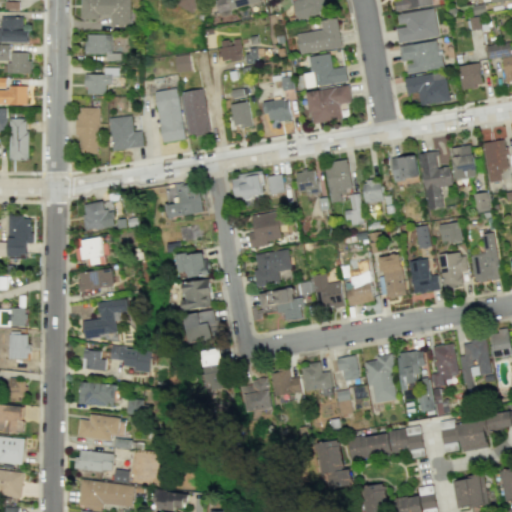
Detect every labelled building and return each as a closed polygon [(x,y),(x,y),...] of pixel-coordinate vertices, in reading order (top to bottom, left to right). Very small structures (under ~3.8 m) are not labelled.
[(131,0),(80,0),(80,18),(99,18),(99,13),(110,13),(110,26),(131,26),(131,0)] [(196,13),(200,0),(177,0),(176,5),(196,13)] [(215,0),(218,12),(260,1),(260,0),(215,0)] [(295,0),(291,1),(296,19),(330,10),(327,0),(295,0)] [(393,0),(395,10),(432,4),(431,0),(393,0)] [(394,26),(397,43),(438,36),(433,7),(396,13),(398,26),(394,26)] [(0,41),(28,42),(28,29),(22,29),(23,16),(0,16),(0,41)] [(341,47),(336,17),(320,19),(321,29),(296,33),(299,53),(341,47)] [(105,53),(105,60),(117,59),(117,52),(112,53),(111,33),(85,34),(85,53),(105,53)] [(219,40),(221,61),(242,59),(239,38),(219,40)] [(442,68),(438,40),(398,45),(400,62),(405,61),(406,73),(442,68)] [(505,81),(511,80),(511,53),(510,54),(509,41),(486,44),(488,58),(501,56),(505,81)] [(0,60),(8,61),(8,44),(0,44),(0,60)] [(29,52),(8,51),(8,72),(29,73),(29,52)] [(347,81),(345,66),(332,68),(330,53),(308,56),(310,72),(303,72),(305,87),(347,81)] [(175,55),(176,71),(189,70),(188,54),(175,55)] [(460,87),(481,85),(479,63),(458,65),(460,87)] [(85,73),(85,93),(105,93),(105,83),(111,83),(112,75),(118,75),(118,67),(102,67),(102,74),(85,73)] [(449,100),(444,71),(404,77),(406,93),(418,92),(420,105),(449,100)] [(306,91),(312,124),(341,118),(338,103),(351,101),(348,84),(306,91)] [(0,103),(27,104),(27,87),(0,86),(0,103)] [(162,142),(185,138),(176,87),(153,91),(162,142)] [(181,91),(187,135),(208,132),(202,88),(181,91)] [(290,120),(288,98),(262,101),(263,113),(268,113),(269,122),(290,120)] [(233,127),(251,126),(249,101),(230,103),(233,127)] [(99,107),(77,106),(76,153),(98,153),(99,107)] [(141,130),(133,131),(130,114),(108,117),(112,150),(143,145),(141,130)] [(28,118),(10,118),(9,159),(27,160),(28,118)] [(489,182),(501,180),(500,170),(508,169),(503,138),(482,142),(489,182)] [(477,176),(471,143),(450,147),(456,180),(477,176)] [(427,209),(443,207),(440,186),(452,184),(449,166),(437,167),(435,150),(419,153),(427,209)] [(417,178),(415,155),(391,157),(393,180),(417,178)] [(341,200),(339,191),(352,189),(346,159),(323,163),(331,202),(341,200)] [(318,191),(314,168),(295,171),(299,194),(318,191)] [(235,198),(263,193),(259,171),(231,176),(235,198)] [(284,192),(281,174),(267,175),(269,194),(284,192)] [(361,181),(364,203),(383,201),(380,179),(361,181)] [(166,217),(202,212),(198,181),(173,185),(176,202),(164,204),(166,217)] [(489,210),(488,192),(474,193),(475,211),(489,210)] [(348,225),(362,223),(359,193),(349,194),(351,209),(346,210),(348,225)] [(114,226),(110,200),(82,204),(85,229),(114,226)] [(251,214),(253,231),(247,232),(250,247),(267,245),(267,240),(281,238),(279,225),(287,224),(285,209),(251,214)] [(7,255),(27,256),(27,242),(31,242),(32,216),(8,216),(7,255)] [(441,243),(462,240),(458,221),(438,224),(441,243)] [(178,226),(181,241),(201,236),(199,222),(178,226)] [(417,248),(430,247),(427,225),(415,226),(417,248)] [(484,253),(470,255),(474,282),(500,278),(493,232),(481,234),(484,253)] [(77,260),(88,258),(89,265),(105,262),(100,236),(78,240),(79,247),(75,247),(77,260)] [(290,269),(288,249),(253,253),(257,285),(279,283),(278,270),(290,269)] [(186,271),(187,277),(207,274),(203,250),(175,255),(178,273),(186,271)] [(461,271),(466,270),(464,251),(439,255),(443,288),(462,285),(461,271)] [(386,298),(406,294),(398,253),(378,257),(386,298)] [(437,274),(429,275),(427,258),(409,260),(412,292),(439,289),(437,274)] [(79,290),(113,286),(110,268),(77,272),(79,290)] [(343,306),(340,280),(326,282),(325,273),(312,275),(317,309),(343,306)] [(180,282),(183,299),(180,299),(182,310),(211,305),(207,278),(180,282)] [(300,296),(294,297),(293,287),(259,292),(261,308),(278,305),(280,322),(303,318),(300,296)] [(81,320),(83,338),(118,333),(115,312),(127,311),(126,298),(96,302),(98,318),(81,320)] [(0,308),(0,325),(26,325),(25,308),(0,308)] [(187,342),(217,336),(211,309),(182,315),(187,342)] [(492,356),(510,355),(508,329),(489,331),(492,356)] [(8,358),(28,358),(28,331),(8,332),(8,358)] [(491,373),(485,338),(461,342),(463,355),(458,355),(464,387),(473,386),(471,376),(491,373)] [(459,376),(452,342),(432,346),(437,371),(430,373),(432,387),(444,385),(443,379),(459,376)] [(108,359),(122,360),(122,365),(132,366),(131,370),(148,372),(150,349),(110,345),(108,359)] [(199,349),(203,390),(223,388),(219,347),(199,349)] [(100,350),(83,348),(81,367),(104,369),(105,359),(100,358),(100,350)] [(415,366),(425,365),(423,349),(397,353),(402,388),(418,386),(415,366)] [(365,361),(372,403),(397,398),(389,353),(374,355),(375,359),(365,361)] [(357,378),(355,355),(337,356),(340,380),(357,378)] [(329,370),(320,371),(319,362),(301,364),(304,390),(331,387),(329,370)] [(297,376),(289,378),(288,368),(270,370),(274,395),(299,391),(297,376)] [(271,406),(265,376),(249,380),(250,383),(239,386),(244,411),(271,406)] [(8,399),(24,399),(24,379),(8,379),(8,399)] [(115,404),(116,383),(79,382),(78,402),(115,404)] [(0,429),(21,432),(24,406),(0,403),(0,429)] [(511,410),(486,412),(487,429),(511,427),(511,410)] [(109,441),(111,434),(122,436),(125,419),(89,412),(88,420),(79,418),(76,434),(109,441)] [(439,421),(443,451),(459,449),(459,451),(488,447),(484,420),(454,424),(454,419),(439,421)] [(423,455),(419,425),(389,429),(391,451),(409,449),(410,457),(423,455)] [(350,459),(390,453),(387,432),(347,438),(350,459)] [(24,438),(0,435),(0,460),(22,462),(24,438)] [(342,468),(339,439),(318,442),(324,488),(351,485),(348,467),(342,468)] [(113,453),(76,449),(74,468),(111,471),(113,453)] [(23,471),(0,468),(0,494),(20,497),(23,471)] [(504,499),(511,498),(511,469),(499,472),(504,499)] [(487,503),(483,474),(452,479),(456,508),(487,503)] [(134,485),(80,478),(77,506),(101,509),(101,503),(131,506),(134,485)] [(363,484),(364,511),(385,511),(384,483),(363,484)] [(435,511),(431,485),(418,487),(419,494),(398,497),(400,511),(435,511)] [(152,506),(186,510),(188,493),(154,489),(152,506)]
